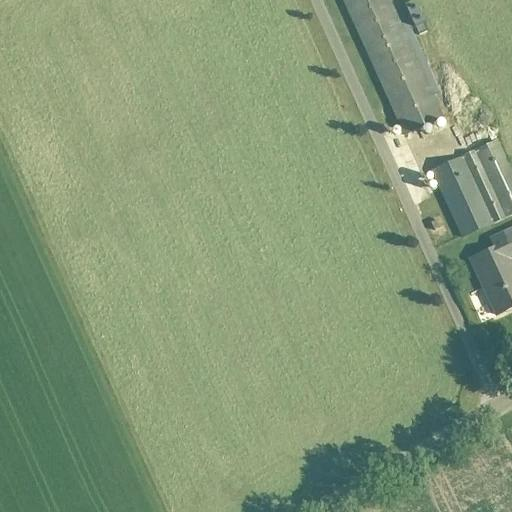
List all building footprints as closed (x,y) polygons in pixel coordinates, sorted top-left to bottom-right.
[(442,120),(387,0),(341,0),(405,138),(442,120)] [(486,141),(504,136),(501,125),(483,131),(486,141)] [(511,215),(511,177),(497,144),(431,174),(461,239),(511,215)] [(431,224),(435,232),(441,229),(438,221),(431,224)] [(471,261),(498,316),(511,309),(511,262),(511,260),(511,258),(511,230),(497,238),(501,246),(471,261)]
